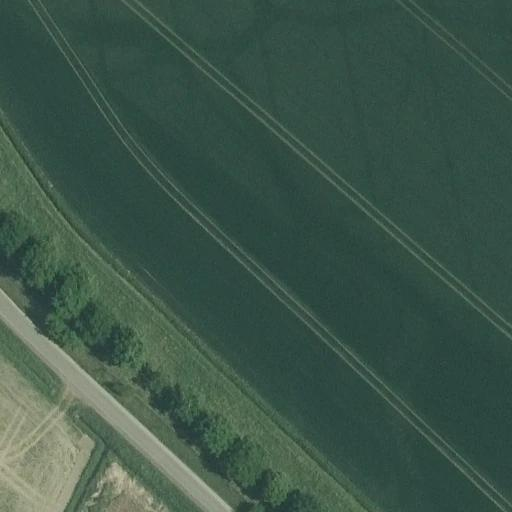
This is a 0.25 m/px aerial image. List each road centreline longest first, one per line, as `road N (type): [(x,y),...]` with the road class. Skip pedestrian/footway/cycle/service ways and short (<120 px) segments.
road 1 (track): [(332,511),(68,266),(0,185)]
road 2 (unclassified): [(219,511),(0,303)]
